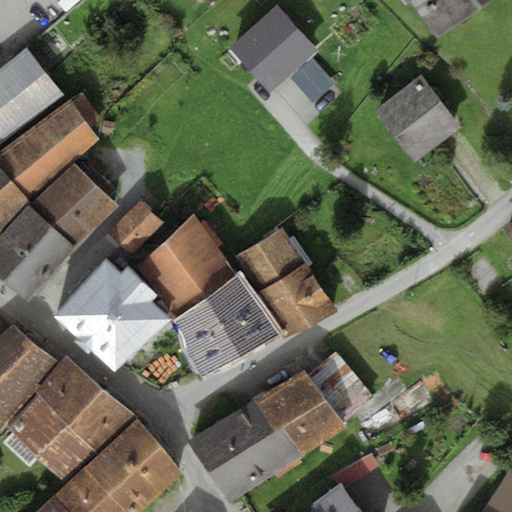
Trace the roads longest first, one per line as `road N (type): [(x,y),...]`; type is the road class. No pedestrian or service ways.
road 1 (residential): [(159,415),(405,279),(511,202)]
road 2 (secondary): [(159,415),(0,290)]
